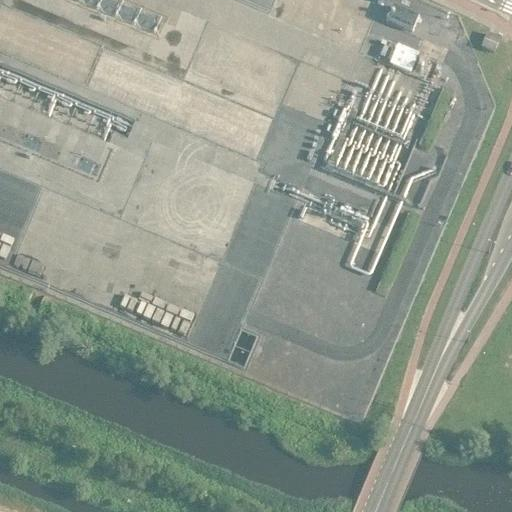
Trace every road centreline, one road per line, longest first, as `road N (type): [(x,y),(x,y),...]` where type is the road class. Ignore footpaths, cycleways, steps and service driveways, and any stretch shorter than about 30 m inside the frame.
road 1 (track): [(0,432),(194,511)]
road 2 (tertiary): [(456,324),(374,511)]
road 3 (tertiary): [(511,167),(460,286),(456,324)]
